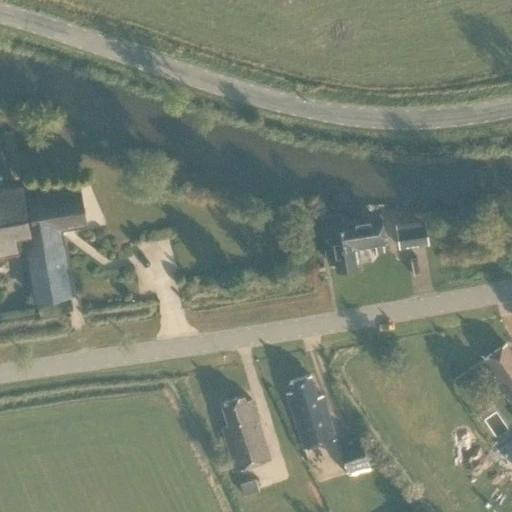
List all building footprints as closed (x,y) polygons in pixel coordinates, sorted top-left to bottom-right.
[(0,252),(29,247),(38,298),(68,292),(57,227),(84,222),(79,190),(28,199),(34,235),(31,235),(22,184),(0,187),(0,252)] [(342,220),(341,211),(322,214),(330,262),(336,261),(338,269),(361,266),(358,247),(387,243),(382,213),(342,220)] [(400,246),(428,242),(425,225),(397,230),(400,246)] [(511,351),(506,342),(485,357),(496,373),(493,375),(511,402),(511,351)] [(317,395),(311,373),(290,380),(293,390),(287,392),(299,430),(304,448),(336,438),(322,394),(317,395)] [(245,400),(244,395),(222,402),(229,424),(222,426),(231,453),(229,454),(233,470),(271,458),(252,398),(245,400)] [(371,468),(361,438),(339,446),(348,475),(371,468)] [(243,494),(259,489),(256,478),(254,478),(252,470),(240,474),(242,482),(240,483),(243,494)]
